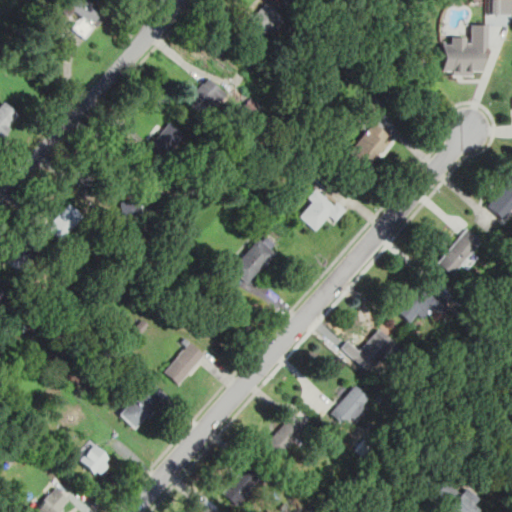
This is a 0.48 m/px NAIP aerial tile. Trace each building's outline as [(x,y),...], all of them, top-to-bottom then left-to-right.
[(84,38),(105,13),(89,0),(60,0),(56,5),(66,14),(71,9),(80,16),(71,27),(84,38)] [(486,0),(486,13),(511,13),(511,0),(486,0)] [(255,42),(278,12),(263,1),(240,31),(255,42)] [(438,42),(438,69),(439,69),(448,69),(448,74),(468,74),(468,71),(478,71),(478,45),(483,45),(484,23),(468,23),(468,42),(462,42),(463,36),(448,36),(447,42),(438,42)] [(226,92),(207,75),(184,100),(199,114),(207,105),(211,109),(226,92)] [(381,104),(367,93),(355,109),(369,119),(381,104)] [(0,103),(0,135),(19,116),(3,100),(0,103)] [(307,105),(313,110),(318,105),(312,100),(307,105)] [(185,132),(166,119),(145,150),(163,163),(185,132)] [(364,168),(391,136),(372,121),(346,153),(364,168)] [(511,167),(483,204),(502,220),(511,207),(511,167)] [(344,209),(317,184),(303,199),(309,205),(298,216),(313,229),(328,213),(334,219),(344,209)] [(287,191),(293,186),(297,189),(291,194),(287,191)] [(119,199),(121,215),(155,212),(153,195),(119,199)] [(81,215),(68,202),(44,226),(57,240),(81,215)] [(483,240),(466,226),(435,261),(451,276),(483,240)] [(228,268),(246,284),(273,253),(256,237),(228,268)] [(4,257),(21,270),(35,253),(19,239),(4,257)] [(391,307),(408,322),(415,314),(422,320),(442,298),(418,277),(391,307)] [(0,299),(10,286),(0,279),(0,299)] [(470,321),(477,313),(489,321),(482,331),(470,321)] [(132,327),(142,317),(148,324),(138,333),(132,327)] [(345,340),(339,348),(369,372),(394,341),(376,327),(358,349),(345,340)] [(203,352),(186,339),(161,371),(177,384),(203,352)] [(133,428),(162,397),(146,382),(116,412),(133,428)] [(343,415),(354,424),(373,402),(352,384),(330,410),(339,419),(343,415)] [(418,391),(426,398),(431,391),(423,384),(418,391)] [(307,424),(289,411),(264,444),(282,458),(307,424)] [(317,439),(324,431),(336,442),(329,450),(317,439)] [(354,448),(364,438),(374,447),(365,458),(354,448)] [(77,457),(95,475),(111,460),(93,442),(77,457)] [(256,480),(243,467),(219,490),(232,504),(256,480)] [(479,511),(472,505),(478,498),(464,486),(458,492),(444,479),(428,497),(444,511),(479,511)] [(58,511),(70,500),(54,485),(31,510),(33,511),(58,511)] [(216,511),(206,503),(197,511),(216,511)]
